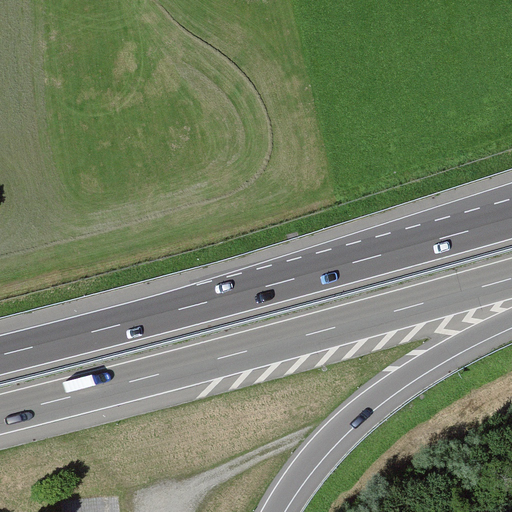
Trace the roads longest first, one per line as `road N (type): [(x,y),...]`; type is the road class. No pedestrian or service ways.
road 1 (motorway): [(0,416),(511,279)]
road 2 (motorway): [(511,219),(0,354)]
road 3 (motorway): [(279,511),(306,470),(369,408),(420,369),(511,320)]
road 4 (track): [(173,511),(191,493),(369,408)]
